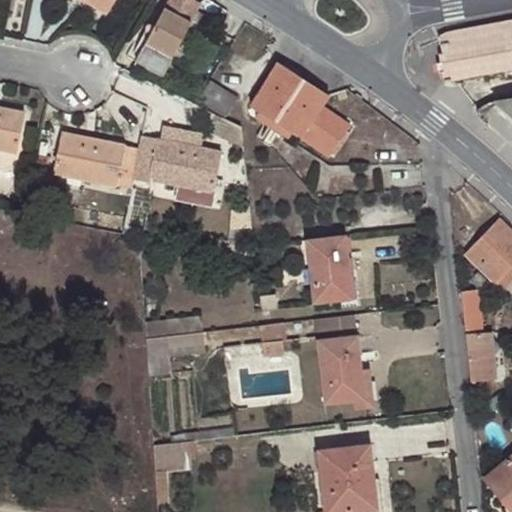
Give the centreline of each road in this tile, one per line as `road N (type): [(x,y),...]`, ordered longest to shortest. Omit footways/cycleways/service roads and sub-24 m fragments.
road 1 (residential): [(476,511),(438,164),(457,140)]
road 2 (tertiary): [(269,9),(374,77)]
